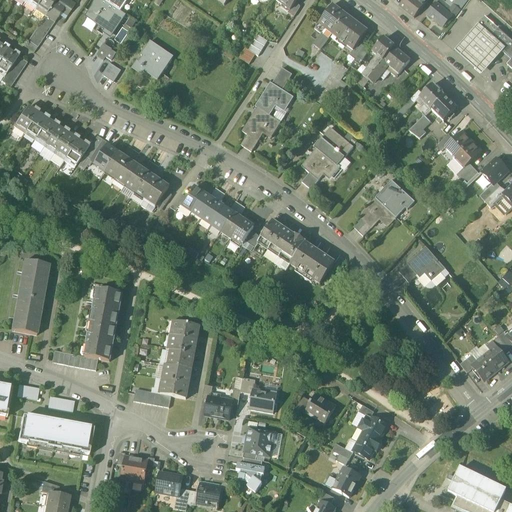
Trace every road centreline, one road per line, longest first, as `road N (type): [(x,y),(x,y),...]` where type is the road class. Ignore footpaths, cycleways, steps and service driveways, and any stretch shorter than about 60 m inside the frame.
road 1 (residential): [(480,413),(386,289),(328,228),(211,150),(93,98),(53,67)]
road 2 (secondary): [(360,0),(511,139)]
road 3 (residential): [(372,511),(480,413)]
road 4 (residential): [(0,360),(117,413)]
